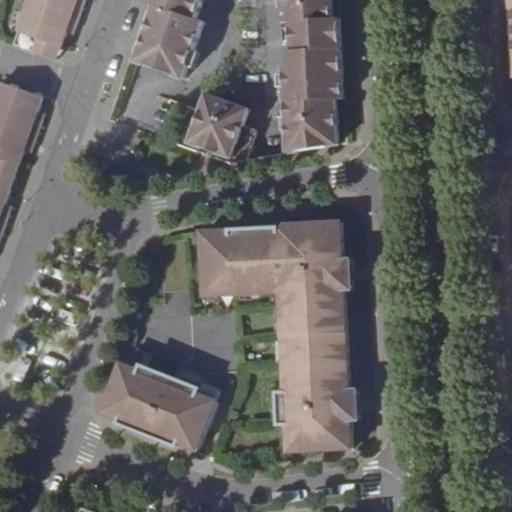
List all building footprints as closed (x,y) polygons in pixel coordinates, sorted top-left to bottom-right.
[(28,0),(14,38),(56,53),(66,25),(69,18),(77,21),(83,0),(28,0)] [(150,0),(149,3),(157,5),(152,19),(159,22),(155,33),(148,30),(138,61),(187,78),(206,23),(198,20),(205,0),(279,0),(281,22),(290,22),(291,64),(284,65),(287,155),(337,146),(335,101),(328,101),(328,81),(335,81),(343,80),(341,20),(332,20),(330,0),(150,0)] [(66,25),(74,28),(77,21),(69,18),(66,25)] [(159,22),(152,19),(148,30),(155,33),(159,22)] [(0,230),(3,231),(7,221),(11,209),(4,207),(7,197),(17,169),(26,142),(29,134),(36,137),(44,115),(37,113),(40,103),(45,89),(3,75),(0,83),(0,230)] [(189,105),(175,144),(232,165),(247,163),(259,131),(245,126),(251,110),(209,94),(203,111),(189,105)] [(37,113),(44,115),(47,106),(40,103),(37,113)] [(26,142),(34,144),(36,137),(29,134),(26,142)] [(4,207),(11,209),(15,199),(7,197),(4,207)] [(300,451),(365,449),(363,419),(363,418),(362,389),(357,289),(356,259),(354,221),(290,224),(290,229),(215,232),(217,295),(230,295),(230,287),(249,286),(249,293),(294,292),(298,393),(290,393),(291,423),(299,422),(300,451)] [(364,258),(356,259),(357,289),(365,288),(364,258)] [(122,420),(120,424),(199,455),(218,405),(122,369),(105,413),(122,420)] [(362,389),(363,418),(372,418),(370,388),(362,389)]
